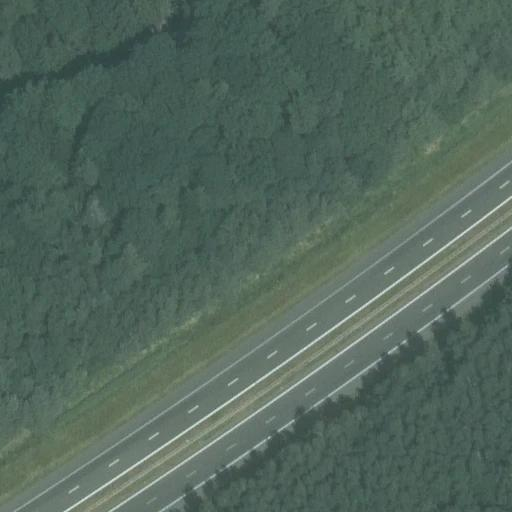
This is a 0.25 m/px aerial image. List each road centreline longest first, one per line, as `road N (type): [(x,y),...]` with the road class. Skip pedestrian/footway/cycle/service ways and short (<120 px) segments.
road 1 (motorway): [(511,179),(42,511)]
road 2 (motorway): [(141,511),(511,247)]
road 3 (unclassified): [(0,129),(266,0)]
